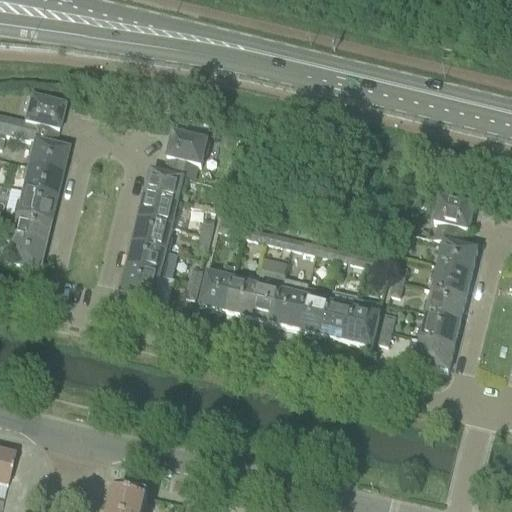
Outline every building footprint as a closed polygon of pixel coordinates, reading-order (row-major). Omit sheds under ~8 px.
[(0,138),(3,139),(32,146),(52,151),(62,110),(28,102),(22,127),(0,121),(0,138)] [(172,136),(162,177),(183,182),(183,183),(193,185),(197,170),(200,171),(206,145),(172,136)] [(32,146),(26,171),(59,179),(60,179),(66,157),(66,155),(52,152),(52,151),(32,146)] [(26,171),(20,195),(54,203),(55,204),(60,179),(59,179),(26,171)] [(150,175),(144,199),(177,207),(183,183),(183,182),(162,177),(162,178),(150,175)] [(207,204),(217,206),(220,193),(211,191),(207,204)] [(20,195),(14,219),(48,228),(49,228),(55,204),(54,203),(20,195)] [(144,199),(138,223),(171,231),(177,207),(144,199)] [(432,244),(443,246),(443,245),(463,250),(473,209),(439,201),(432,228),(435,228),(432,244)] [(14,219),(8,244),(42,252),(43,252),(49,228),(48,228),(14,219)] [(138,223),(132,248),(165,256),(171,231),(138,223)] [(203,225),(200,238),(211,241),(214,227),(203,225)] [(217,237),(242,243),(244,233),(219,227),(217,237)] [(242,243),(266,249),(269,239),(244,233),(242,243)] [(404,237),(401,253),(411,256),(415,240),(404,237)] [(200,238),(196,254),(207,257),(211,241),(200,238)] [(266,249),(290,255),(293,245),(269,239),(266,249)] [(2,269),(2,270),(37,278),(37,277),(43,252),(42,252),(8,244),(7,249),(2,269)] [(290,255),(315,261),(317,251),(293,245),(290,255)] [(443,246),(437,270),(471,278),(477,253),(463,250),(443,245),(443,246)] [(132,248),(126,272),(159,280),(165,256),(132,248)] [(315,261),(339,267),(342,257),(317,251),(315,261)] [(339,267),(363,273),(366,263),(342,257),(339,267)] [(366,263),(363,273),(386,278),(388,268),(366,263)] [(204,291),(199,311),(224,317),(232,284),(234,273),(223,270),(220,281),(207,278),(204,291)] [(437,270),(431,295),(463,302),(465,303),(471,279),(471,278),(437,270)] [(396,271),(393,285),(403,288),(407,273),(396,271)] [(120,297),(120,298),(153,306),(153,305),(158,286),(159,280),(126,272),(120,297)] [(192,272),(188,287),(198,289),(201,275),(192,272)] [(284,280),(260,274),(256,289),(248,323),(273,329),(284,284),(284,280)] [(224,317),(248,323),(256,289),(232,284),(224,317)] [(273,329),(297,334),(305,301),(308,290),(284,284),(273,329)] [(393,285),(389,301),(399,304),(403,288),(393,285)] [(198,289),(188,287),(185,301),(195,303),(198,289)] [(431,295),(425,319),(456,327),(459,327),(465,303),(463,302),(431,295)] [(329,307),(321,340),(346,346),(356,304),(356,302),(332,296),(329,307)] [(297,334),(321,340),(329,307),(305,301),(297,334)] [(356,304),(346,346),(371,352),(375,333),(379,319),(366,316),(369,307),(356,304)] [(385,319),(381,334),(391,336),(394,321),(385,319)] [(425,319),(419,343),(451,351),(453,351),(453,352),(459,327),(456,327),(425,319)] [(391,336),(381,334),(378,348),(387,350),(391,336)] [(413,368),(413,369),(447,378),(447,377),(453,352),(453,351),(451,351),(419,343),(418,349),(413,368)] [(0,458),(0,489),(5,491),(12,461),(0,458)] [(115,493),(110,511),(143,511),(147,501),(115,493)]
